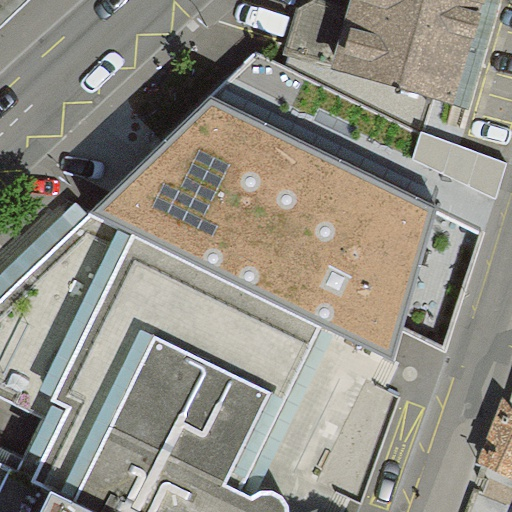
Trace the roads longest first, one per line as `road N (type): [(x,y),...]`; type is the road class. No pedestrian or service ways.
road 1 (residential): [(434,511),(511,289)]
road 2 (secondary): [(0,137),(149,0)]
road 3 (primary): [(132,0),(0,125)]
